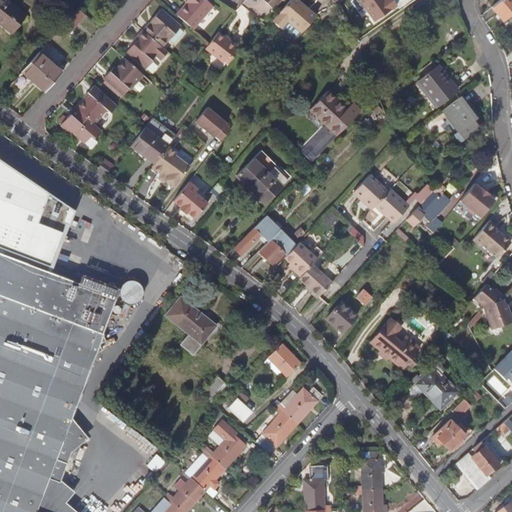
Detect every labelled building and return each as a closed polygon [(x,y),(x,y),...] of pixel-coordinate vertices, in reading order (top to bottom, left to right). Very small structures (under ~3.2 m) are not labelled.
[(5,0),(0,0),(0,23),(12,33),(26,16),(5,0)] [(187,0),(176,14),(193,28),(211,5),(205,0),(187,0)] [(268,0),(270,1),(268,2),(275,8),(282,0),(268,0)] [(301,2),(299,0),(291,0),(274,20),(275,21),(274,21),(282,28),(289,21),(303,33),(317,16),(305,5),(304,6),(300,3),(301,2)] [(357,0),(358,0),(376,24),(398,7),(391,0),(384,0),(357,0)] [(511,0),(499,0),(495,4),(507,18),(511,14),(511,0)] [(83,13),(78,8),(64,24),(69,29),(83,13)] [(143,30),(162,46),(167,40),(168,41),(180,26),(160,9),(152,18),(154,20),(150,24),(149,23),(143,30)] [(143,30),(142,29),(133,41),(134,42),(126,51),(146,68),(152,60),(151,59),(155,55),(160,59),(167,51),(162,46),(143,30)] [(211,43),(207,49),(225,63),(227,61),(236,49),(238,46),(231,41),(230,41),(220,33),(211,43)] [(229,63),(239,52),(236,49),(227,61),(229,63)] [(45,92),(61,73),(38,53),(22,72),(45,92)] [(142,74),(124,59),(111,75),(108,72),(102,80),(122,96),(127,90),(128,90),(142,74)] [(436,107),(457,90),(450,81),(448,82),(436,67),(417,83),(436,107)] [(77,110),(94,125),(105,112),(106,112),(108,112),(110,113),(116,107),(93,87),(87,93),(89,96),(77,110)] [(335,136),(359,113),(351,105),(344,111),(326,93),(309,110),(335,136)] [(461,96),(442,111),(459,132),(457,134),(463,141),(482,126),(476,119),(478,117),(461,96)] [(226,123),(207,107),(196,121),(214,137),(215,136),(221,141),(231,129),(225,124),(226,123)] [(77,110),(74,108),(69,115),(70,116),(61,127),(68,133),(70,132),(71,132),(76,135),(75,136),(85,144),(91,137),(93,139),(101,131),(94,125),(77,110)] [(146,125),(144,128),(168,146),(170,143),(174,138),(150,120),(146,125)] [(154,164),(168,146),(144,128),(130,146),(154,164)] [(168,146),(154,164),(152,167),(161,174),(163,171),(168,175),(165,179),(174,187),(190,166),(176,155),(177,153),(168,146)] [(261,148),(237,174),(256,192),(266,202),(290,175),(261,148)] [(0,511),(80,511),(69,498),(73,489),(56,482),(68,452),(86,434),(66,414),(112,298),(45,272),(62,224),(69,201),(0,157),(0,511)] [(98,168),(108,175),(112,170),(102,163),(98,168)] [(375,205),(387,192),(368,176),(352,194),(359,200),(360,199),(371,210),(375,205)] [(197,188),(189,182),(173,201),(181,207),(179,209),(185,214),(186,212),(194,219),(207,203),(194,192),(197,188)] [(439,185),(435,189),(408,218),(415,224),(425,213),(430,218),(440,207),(442,209),(449,201),(441,193),(444,190),(439,185)] [(480,190),(473,185),(459,202),(466,208),(466,210),(472,215),(474,214),(479,218),(493,201),(487,196),(487,195),(480,189),(480,190)] [(389,190),(387,192),(375,205),(386,214),(384,216),(391,223),(407,206),(389,190)] [(266,216),(233,248),(239,254),(261,235),(268,242),(280,230),(266,216)] [(493,223),(487,217),(469,233),(475,240),(477,239),(491,254),(506,240),(492,225),(493,223)] [(433,233),(441,224),(435,220),(433,222),(431,220),(426,227),(433,233)] [(268,242),(259,251),(272,264),(284,253),(286,256),(296,245),(280,230),(268,242)] [(297,244),(296,245),(286,256),(283,260),(301,276),(311,265),(315,260),(297,244)] [(301,276),(298,280),(318,298),(331,284),(311,265),(301,276)] [(137,277),(119,284),(127,304),(145,296),(137,277)] [(485,284),(474,297),(484,306),(494,302),(492,294),(494,291),(485,284)] [(364,305),(371,297),(363,290),(356,298),(364,305)] [(494,302),(503,299),(494,291),(492,294),(494,302)] [(193,353),(215,326),(180,297),(165,315),(189,334),(181,344),(193,353)] [(503,299),(494,302),(484,306),(492,329),(511,321),(511,319),(508,308),(506,309),(503,299)] [(338,336),(352,319),(336,306),(322,323),(338,336)] [(403,369),(407,364),(414,354),(420,347),(399,330),(405,322),(394,313),(370,343),(381,352),(383,350),(389,355),(387,357),(403,369)] [(286,377),(300,363),(281,344),(268,358),(286,377)] [(511,349),(494,367),(511,384),(511,349)] [(412,368),(420,359),(414,354),(407,364),(412,368)] [(440,409),(457,392),(433,367),(415,384),(440,409)] [(202,394),(211,402),(226,385),(217,376),(206,388),(202,394)] [(285,408),(283,411),(297,424),(322,395),(313,386),(307,392),(303,388),(285,408)] [(232,395),(236,399),(243,405),(248,399),(238,389),(232,395)] [(251,413),(243,405),(236,399),(228,408),(243,421),(251,413)] [(459,419),(465,413),(463,411),(469,405),(463,399),(451,410),(459,419)] [(297,424),(283,411),(280,414),(270,425),(267,428),(262,434),(266,437),(259,445),(268,454),(275,446),(276,447),(297,424)] [(507,433),(511,428),(511,413),(500,425),(507,433)] [(431,437),(435,442),(437,444),(440,441),(448,450),(452,446),(454,448),(470,434),(458,420),(455,418),(451,422),(449,420),(431,437)] [(210,456),(225,468),(245,445),(231,433),(233,430),(222,420),(214,429),(225,439),(213,453),(210,456)] [(484,446),(480,442),(472,449),(476,453),(484,446)] [(499,464),(484,446),(476,453),(471,457),(468,453),(457,463),(479,489),(491,478),(487,474),(499,464)] [(360,451),(360,458),(379,458),(379,450),(360,451)] [(158,453),(147,464),(156,472),(166,461),(158,453)] [(207,459),(203,455),(186,474),(191,478),(207,459)] [(207,459),(191,478),(205,491),(222,471),(225,468),(210,456),(207,459)] [(361,489),(380,488),(380,471),(384,471),(384,464),(380,465),(379,458),(360,458),(361,485),(361,489)] [(308,479),(308,480),(322,480),(327,479),(327,465),(311,466),(311,479),(308,479)] [(439,478),(446,486),(452,480),(446,473),(439,478)] [(170,501),(182,511),(186,511),(205,491),(191,478),(189,480),(173,498),(170,501)] [(322,480),(308,480),(303,480),(305,511),(324,510),(324,506),(322,480)] [(381,504),(380,488),(361,489),(362,493),(362,511),(381,511),(385,511),(385,504),(381,504)] [(169,503),(164,499),(151,511),(182,511),(170,501),(169,503)] [(498,511),(511,511),(511,503),(511,502),(498,511)]
